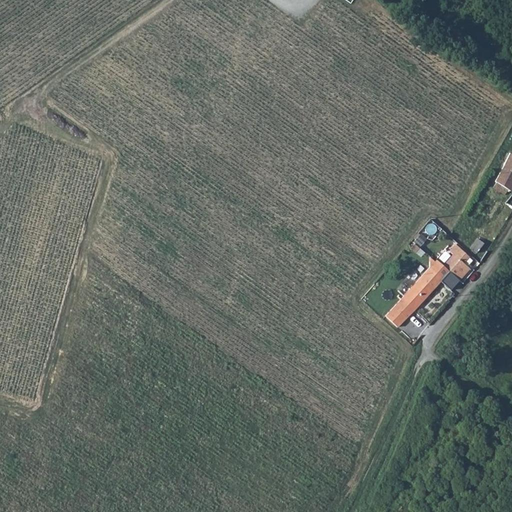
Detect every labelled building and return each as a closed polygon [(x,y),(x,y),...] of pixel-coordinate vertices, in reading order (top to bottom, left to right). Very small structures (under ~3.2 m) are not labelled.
[(511,184),(511,151),(508,150),(493,182),(509,191),(511,184)] [(464,269),(459,264),(450,272),(456,278),(464,269)] [(401,283),(424,302),(440,283),(425,270),(412,284),(406,279),(401,283)] [(387,314),(403,326),(424,302),(401,283),(397,288),(404,293),(387,314)] [(417,313),(408,322),(418,332),(428,323),(417,313)]
